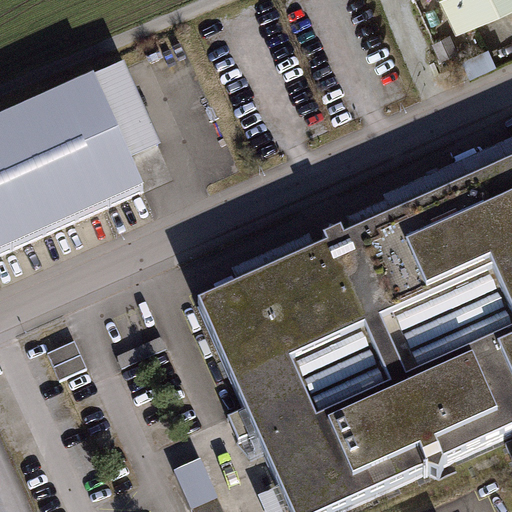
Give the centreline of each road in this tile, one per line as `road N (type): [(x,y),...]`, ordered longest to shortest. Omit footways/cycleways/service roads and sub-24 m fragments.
road 1 (residential): [(0,317),(511,87)]
road 2 (track): [(0,95),(223,0)]
road 3 (track): [(390,0),(445,119)]
